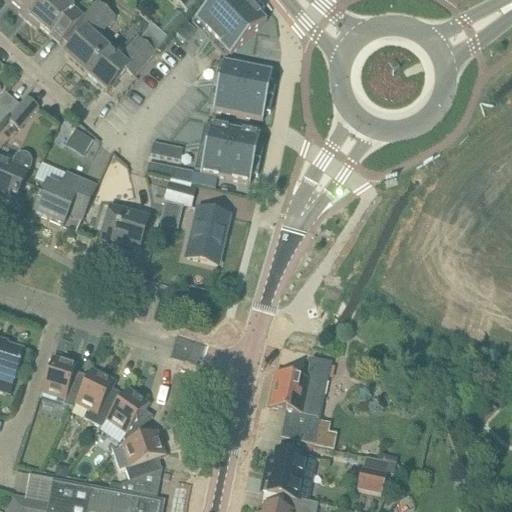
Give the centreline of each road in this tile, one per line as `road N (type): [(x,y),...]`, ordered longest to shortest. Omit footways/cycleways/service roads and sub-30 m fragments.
road 1 (residential): [(247,364),(0,290)]
road 2 (residential): [(118,146),(0,43)]
road 3 (tertiary): [(215,511),(247,364)]
road 4 (tertiary): [(247,364),(295,226)]
road 5 (tertiary): [(355,112),(295,226)]
road 6 (tertiary): [(295,226),(373,124)]
road 7 (tertiary): [(373,124),(401,128),(427,117),(443,94),(444,59)]
